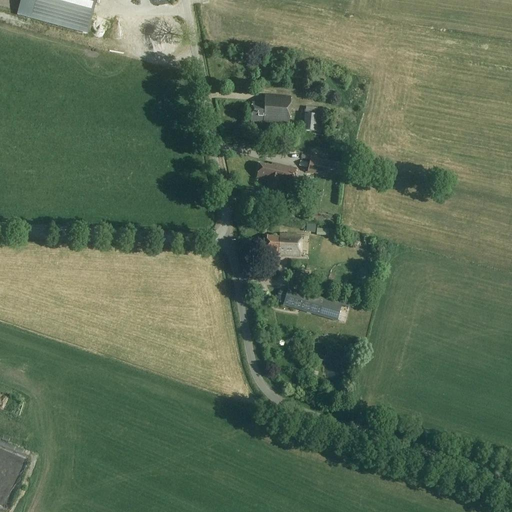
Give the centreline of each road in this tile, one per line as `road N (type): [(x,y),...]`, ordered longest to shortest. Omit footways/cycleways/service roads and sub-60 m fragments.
road 1 (unclassified): [(511,479),(283,404),(265,391),(248,351),(229,242)]
road 2 (unclassified): [(229,242),(184,0)]
road 3 (unclassified): [(229,242),(0,229)]
